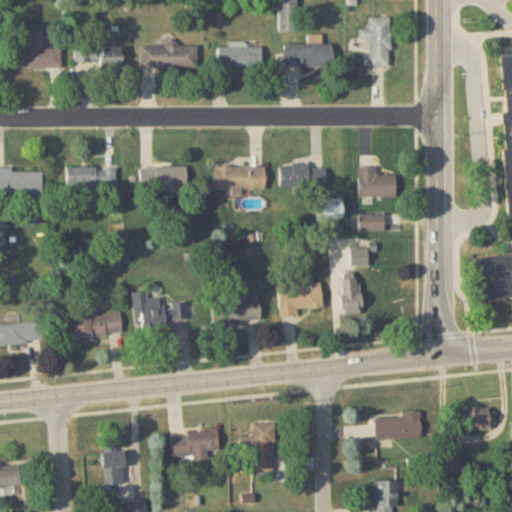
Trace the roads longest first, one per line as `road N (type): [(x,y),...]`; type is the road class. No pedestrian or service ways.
road 1 (tertiary): [(0,399),(511,347)]
road 2 (residential): [(440,113),(0,113)]
road 3 (tertiary): [(442,355),(437,0)]
road 4 (residential): [(322,366),(322,511)]
